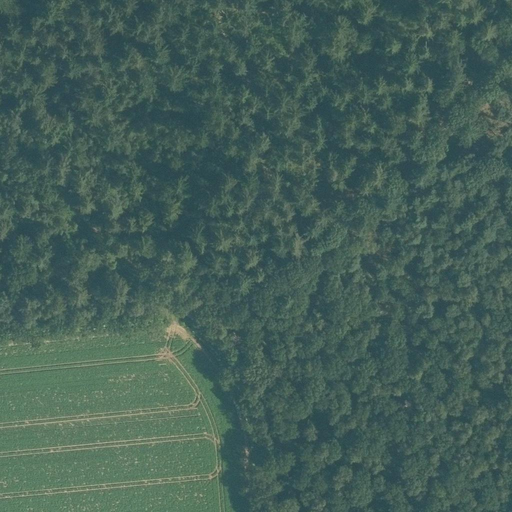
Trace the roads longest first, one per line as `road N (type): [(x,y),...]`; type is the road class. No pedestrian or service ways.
road 1 (unclassified): [(268,511),(261,414),(235,361),(0,136)]
road 2 (track): [(0,321),(183,304)]
